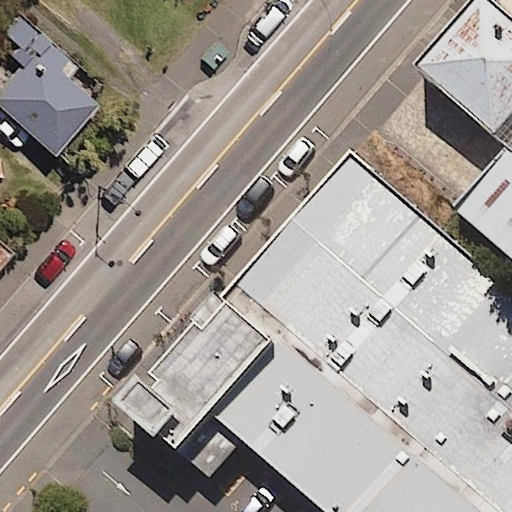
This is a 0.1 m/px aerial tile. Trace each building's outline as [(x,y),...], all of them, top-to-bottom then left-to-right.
[(511,172),(511,46),(472,12),(409,83),(511,172)] [(74,68),(17,13),(0,31),(0,36),(17,53),(0,70),(0,109),(49,157),(95,108),(64,78),(74,68)] [(511,511),(511,286),(367,161),(132,430),(222,508),(256,469),(305,511),(511,511)] [(511,175),(460,235),(511,279),(511,175)] [(0,218),(10,207),(0,198),(0,263),(11,251),(0,241),(0,218)]
